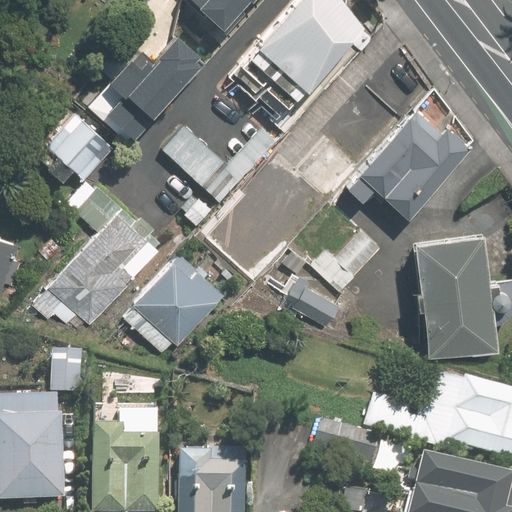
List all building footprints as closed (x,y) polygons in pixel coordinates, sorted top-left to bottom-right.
[(173,0),(217,41),(255,0),(173,0)] [(223,75),(274,121),(360,23),(342,0),(289,0),(253,40),(223,75)] [(203,65),(168,33),(114,93),(149,124),(203,65)] [(36,139),(76,179),(107,148),(67,108),(36,139)] [(399,123),(340,186),(356,201),(369,187),(402,218),(468,148),(444,125),(437,132),(413,109),(399,123)] [(193,227),(271,144),(255,129),(223,164),(181,125),(158,150),(202,192),(180,215),(193,227)] [(267,160),(221,212),(269,255),(316,203),(267,160)] [(92,186),(88,190),(68,212),(90,232),(24,303),(42,319),(49,311),(71,331),(80,321),(84,325),(153,250),(139,237),(147,228),(134,215),(129,220),(92,186)] [(330,291),(372,245),(353,228),(327,256),(318,248),(302,265),(330,291)] [(483,230),(412,238),(425,356),(496,348),(483,230)] [(0,282),(14,243),(14,241),(0,235),(0,282)] [(172,250),(127,301),(129,303),(119,315),(159,350),(170,338),(174,342),(219,291),(172,250)] [(335,306),(301,287),(304,282),(289,274),(285,281),(278,293),(327,320),(335,306)] [(50,349),(48,390),(77,392),(79,351),(50,349)] [(511,460),(511,393),(425,373),(418,402),(373,391),(364,427),(402,436),(402,440),(448,451),(449,445),(511,460)] [(0,500),(62,498),(59,415),(55,415),(55,393),(0,395),(0,500)] [(383,437),(316,418),(308,446),(357,460),(354,469),(372,474),(383,437)] [(90,511),(154,511),(157,421),(93,419),(90,511)] [(244,511),(245,445),(180,445),(178,511),(244,511)] [(510,511),(511,505),(511,478),(422,455),(407,511),(510,511)]
